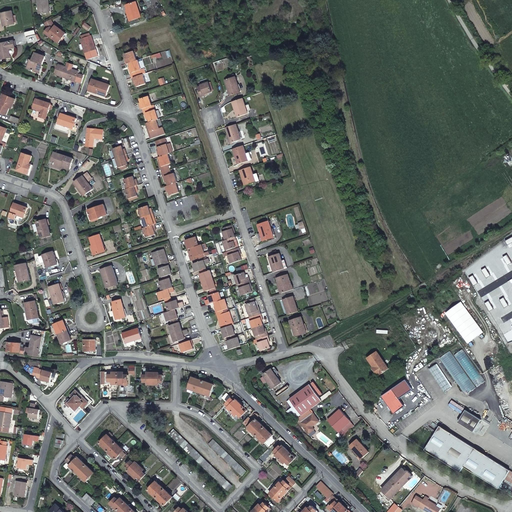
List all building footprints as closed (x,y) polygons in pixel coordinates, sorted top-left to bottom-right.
[(49,0),(38,0),(41,13),(51,12),(49,0)] [(143,17),(138,2),(127,6),(132,21),(143,17)] [(15,16),(14,11),(3,12),(5,25),(16,24),(16,23),(15,16)] [(52,19),(46,22),(50,28),(47,32),(60,42),(68,33),(55,23),(52,19)] [(86,51),(96,48),(95,44),(92,38),(93,38),(92,35),(81,39),(86,51)] [(16,46),(15,39),(0,42),(2,57),(11,55),(10,47),(16,46)] [(28,69),(38,72),(41,64),(44,64),(46,55),(36,52),(33,60),(31,59),(28,69)] [(129,64),(138,61),(135,53),(125,56),(127,62),(125,62),(126,65),(129,64)] [(141,70),(138,61),(129,64),(131,69),(129,70),(132,79),(141,76),(143,75),(145,75),(143,70),(141,70)] [(76,80),(79,70),(72,68),(67,66),(59,64),(56,74),(76,80)] [(143,75),(141,76),(132,79),(134,85),(136,84),(138,88),(146,85),(143,75)] [(107,95),(111,83),(94,78),(90,87),(99,90),(99,92),(107,95)] [(236,78),(226,81),(232,96),(241,93),(236,78)] [(210,82),(201,84),(202,87),(199,88),(202,97),(208,96),(207,95),(213,93),(210,82)] [(2,103),(0,102),(0,110),(7,113),(10,106),(13,107),(16,98),(5,94),(2,103)] [(52,107),(54,103),(38,97),(35,106),(43,109),(41,115),(47,117),(50,107),(52,107)] [(144,109),(153,106),(150,97),(141,100),(143,104),(141,105),(143,110),(144,109)] [(249,114),(243,98),(233,102),(239,117),(249,114)] [(158,120),(160,120),(156,110),(155,110),(153,106),(144,109),(147,119),(149,118),(151,123),(158,120)] [(73,127),(76,117),(62,112),(58,121),(73,127)] [(155,138),(165,135),(163,129),(161,130),(158,122),(158,120),(151,123),(148,124),(150,129),(152,129),(155,138)] [(0,143),(1,144),(8,128),(0,124),(0,143)] [(244,139),(238,124),(228,127),(234,142),(244,139)] [(103,136),(104,127),(88,125),(86,144),(94,145),(95,135),(103,136)] [(169,154),(171,154),(171,152),(168,145),(166,138),(156,142),(160,153),(159,153),(160,158),(169,154)] [(112,146),(116,156),(126,152),(125,148),(123,148),(121,143),(112,146)] [(248,152),(246,145),(236,148),(241,163),(251,159),(248,152)] [(70,167),(73,157),(55,151),(54,155),(55,156),(53,164),(62,167),(62,165),(70,167)] [(29,163),(32,155),(22,152),(17,169),(29,172),(31,163),(29,163)] [(126,152),(116,156),(119,165),(119,166),(121,166),(123,165),(124,167),(127,166),(127,164),(128,163),(126,158),(128,158),(126,152)] [(169,154),(160,158),(162,163),(160,164),(163,172),(171,170),(169,165),(172,164),(169,154)] [(257,176),(254,166),(243,169),(249,185),(259,182),(257,176)] [(171,170),(163,172),(166,183),(169,182),(171,186),(178,183),(179,183),(175,173),(172,174),(171,170)] [(137,182),(139,182),(137,177),(135,178),(134,173),(125,177),(128,186),(137,182)] [(85,192),(92,186),(83,174),(74,180),(79,187),(81,186),(85,192)] [(139,186),(137,182),(128,186),(126,186),(129,194),(139,191),(137,187),(139,186)] [(178,183),(171,186),(168,187),(169,192),(172,191),(173,195),(181,192),(178,183)] [(89,208),(92,218),(97,216),(108,212),(104,202),(89,208)] [(140,205),(143,215),(154,211),(152,205),(150,206),(149,202),(140,205)] [(25,217),(28,208),(15,203),(10,217),(16,219),(16,218),(17,214),(24,217),(25,217)] [(154,211),(143,215),(146,224),(156,221),(154,216),(156,215),(154,211)] [(49,223),(48,218),(39,221),(44,237),(53,234),(49,223)] [(146,224),(145,224),(148,234),(157,231),(156,227),(157,226),(156,221),(146,224)] [(276,237),(271,221),(261,224),(266,240),(276,237)] [(228,240),(237,236),(234,229),(235,228),(234,224),(233,225),(225,227),(224,228),(226,231),(225,232),(228,240)] [(107,249),(101,233),(91,236),(97,252),(107,249)] [(189,239),(192,248),(202,244),(199,236),(189,239)] [(228,240),(226,240),(229,250),(239,246),(237,241),(238,240),(237,236),(228,240)] [(209,255),(205,243),(202,244),(192,248),(191,248),(193,254),(197,252),(199,259),(199,258),(205,256),(209,255)] [(154,250),(158,263),(159,262),(169,259),(165,246),(154,250)] [(241,247),(230,250),(231,253),(230,253),(233,261),(244,258),(241,251),(243,251),(241,247)] [(55,252),(51,253),(44,255),(48,267),(59,264),(55,252)] [(277,271),(287,268),(281,252),(272,255),(277,271)] [(202,270),(209,267),(207,263),(212,261),(210,258),(206,259),(200,261),(196,263),(199,271),(202,270)] [(16,265),(19,275),(20,274),(22,281),(31,279),(27,262),(16,265)] [(160,266),(163,274),(169,272),(174,270),(171,262),(160,266)] [(114,266),(104,270),(108,281),(107,282),(109,287),(120,283),(114,266)] [(205,282),(215,278),(212,269),(210,270),(209,267),(202,270),(203,273),(202,273),(205,282)] [(237,274),(241,284),(252,280),(251,276),(249,276),(247,270),(237,274)] [(284,293),(296,289),(291,273),(280,277),(283,287),(283,288),(284,293)] [(170,275),(164,277),(161,278),(165,287),(174,284),(171,275),(170,275)] [(219,286),(215,278),(205,282),(208,290),(212,289),(219,286)] [(253,283),(252,280),(241,284),(245,294),(254,291),(252,284),(253,283)] [(66,301),(61,284),(50,287),(55,304),(66,301)] [(165,287),(160,289),(163,297),(172,293),(171,290),(176,289),(174,284),(165,287)] [(217,302),(226,299),(223,291),(221,292),(214,294),(212,295),(213,299),(209,300),(210,304),(217,302)] [(163,299),(167,310),(176,306),(185,303),(184,299),(175,302),(173,295),(163,299)] [(292,314),(302,311),(296,296),(286,299),(292,314)] [(229,307),(226,299),(217,302),(218,305),(220,310),(224,309),(229,307)] [(41,317),(37,300),(27,302),(30,319),(41,317)] [(129,316),(124,303),(115,307),(119,319),(129,316)] [(259,304),(250,307),(253,316),(263,313),(264,313),(262,308),(260,309),(259,304)] [(176,306),(167,310),(170,319),(178,315),(179,315),(176,306)] [(223,327),(233,324),(228,311),(225,312),(219,314),(223,327)] [(253,316),(252,317),(256,327),(266,324),(264,316),(265,316),(263,313),(253,316)] [(294,320),(296,329),(299,328),(301,335),(310,332),(305,317),(294,320)] [(56,324),(60,334),(70,330),(66,319),(56,324)] [(172,324),(174,331),(184,328),(181,321),(180,321),(172,324)] [(236,333),(233,324),(223,327),(227,337),(231,335),(236,333)] [(266,324),(256,327),(259,338),(261,337),(271,334),(269,329),(268,330),(266,324)] [(145,335),(141,326),(126,332),(129,341),(131,341),(138,338),(145,335)] [(177,340),(181,339),(187,337),(186,333),(190,331),(188,326),(184,328),(174,331),(177,340)] [(9,341),(8,351),(18,352),(20,352),(42,356),(48,331),(37,329),(33,347),(29,347),(28,348),(23,347),(24,344),(22,344),(22,343),(9,341)] [(70,330),(60,334),(64,343),(74,339),(70,330)] [(272,338),(271,334),(261,337),(262,341),(261,341),(264,349),(273,346),(271,338),(272,338)] [(232,348),(242,344),(239,336),(238,337),(232,339),(229,340),(232,348)] [(188,340),(182,342),(185,349),(195,346),(192,338),(188,340)] [(100,339),(87,340),(88,351),(100,351),(100,339)] [(387,367),(375,351),(366,358),(372,366),(370,367),(376,375),(387,367)] [(451,387),(435,365),(430,369),(446,391),(451,387)] [(52,381),(54,371),(45,369),(44,370),(39,368),(37,376),(42,377),(42,378),(52,381)] [(278,378),(272,370),(264,376),(274,389),(282,383),(278,378)] [(101,371),(101,380),(109,380),(109,373),(113,373),(113,371),(101,371)] [(109,373),(109,380),(113,381),(113,383),(118,383),(119,371),(113,371),(113,373),(109,373)] [(125,372),(119,371),(118,383),(125,383),(125,381),(129,381),(129,374),(127,374),(125,374),(125,372)] [(144,375),(144,382),(147,382),(148,385),(154,385),(154,372),(148,372),(148,375),(144,375)] [(154,372),(154,385),(159,385),(159,382),(163,383),(163,375),(160,375),(159,372),(154,372)] [(189,388),(211,397),(215,386),(193,377),(189,388)] [(405,379),(382,396),(394,413),(403,406),(398,399),(412,389),(405,379)] [(14,387),(2,385),(1,391),(0,390),(0,403),(3,404),(4,400),(11,401),(14,387)] [(294,405),(315,391),(311,385),(290,400),(294,405)] [(82,396),(80,398),(79,399),(76,396),(77,395),(79,393),(75,389),(70,394),(72,397),(69,399),(67,397),(64,401),(68,404),(69,403),(75,408),(80,404),(82,407),(87,401),(82,396)] [(322,401),(315,391),(294,405),(297,410),(302,416),(310,410),(322,401)] [(227,393),(223,397),(228,403),(231,400),(232,398),(227,393)] [(231,400),(228,403),(227,403),(230,406),(229,408),(232,412),(241,403),(237,399),(235,401),(232,398),(231,400)] [(245,407),(241,403),(232,412),(236,416),(238,414),(241,417),(246,412),(243,409),(245,407)] [(35,411),(36,406),(32,405),(30,411),(27,410),(26,415),(29,415),(29,420),(38,422),(40,412),(36,412),(35,411)] [(351,421),(340,409),(328,420),(338,432),(351,421)] [(297,410),(291,415),(295,421),(298,419),(302,416),(297,410)] [(300,423),(308,434),(314,430),(312,427),(319,422),(313,414),(310,410),(302,416),(298,419),(300,423)] [(480,419),(465,410),(457,422),(473,432),(480,419)] [(0,430),(8,432),(12,414),(0,412),(0,430)] [(250,425),(248,427),(256,435),(265,443),(273,434),(257,419),(254,422),(250,425)] [(338,432),(343,437),(355,426),(351,421),(338,432)] [(499,489),(504,480),(509,471),(440,426),(425,450),(461,472),(464,467),(499,489)] [(169,434),(184,448),(228,491),(232,485),(194,449),(174,429),(169,434)] [(32,446),(33,443),(33,441),(38,442),(39,437),(25,434),(23,444),(32,446)] [(110,436),(108,434),(106,437),(102,440),(100,443),(116,458),(124,450),(110,436)] [(242,475),(245,473),(247,471),(214,439),(210,444),(216,451),(242,475)] [(360,441),(353,447),(364,460),(371,453),(360,441)] [(280,445),(275,450),(278,453),(277,455),(281,459),(289,450),(285,446),(283,448),(280,445)] [(293,454),(289,450),(281,459),(285,463),(287,461),(290,464),(294,459),(291,456),(293,454)] [(66,459),(71,464),(77,458),(71,453),(66,459)] [(70,465),(74,468),(79,473),(87,480),(95,472),(78,456),(77,458),(71,464),(70,465)] [(25,471),(25,467),(26,465),(31,466),(32,462),(18,459),(16,469),(25,471)] [(135,463),(132,460),(127,465),(130,468),(128,470),(133,474),(141,465),(137,461),(135,463)] [(141,465),(133,474),(137,478),(138,476),(141,479),(146,474),(143,471),(145,469),(141,465)] [(389,500),(409,479),(407,477),(411,473),(407,470),(406,471),(403,468),(394,478),(395,479),(393,482),(391,480),(380,492),(389,500)] [(355,476),(358,478),(364,471),(361,469),(355,476)] [(288,488),(289,490),(296,482),(290,475),(286,480),(290,485),(288,488)] [(281,482),(277,486),(286,494),(289,490),(288,488),(290,485),(286,480),(283,483),(281,482)] [(149,489),(157,497),(165,505),(173,496),(157,481),(149,489)] [(25,498),(28,484),(18,482),(15,496),(25,498)] [(277,486),(273,490),(275,492),(272,495),(277,499),(280,497),(282,498),(286,494),(277,486)] [(88,493),(83,498),(89,503),(93,498),(88,493)] [(136,511),(130,506),(121,498),(119,500),(116,497),(111,503),(119,511),(136,511)] [(434,506),(435,504),(428,500),(429,499),(425,497),(423,500),(417,497),(412,504),(419,509),(420,508),(426,511),(439,511),(441,510),(434,506)] [(333,511),(334,511),(338,511),(345,506),(341,502),(339,503),(336,500),(334,503),(331,505),(331,506),(334,509),(332,510),(333,511)] [(270,507),(265,502),(262,505),(261,504),(257,508),(261,511),(269,511),(267,510),(270,507)] [(387,511),(395,511),(400,506),(395,503),(387,511)]
